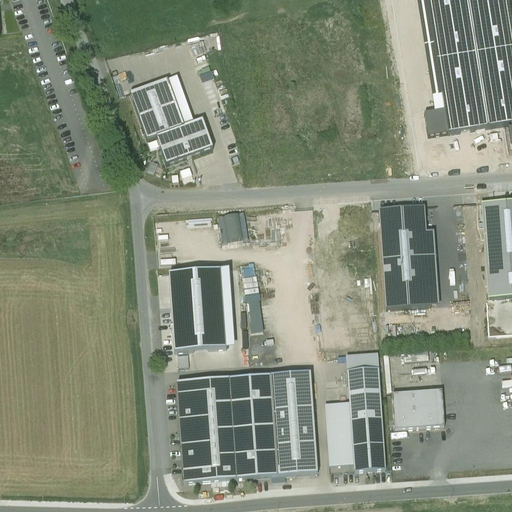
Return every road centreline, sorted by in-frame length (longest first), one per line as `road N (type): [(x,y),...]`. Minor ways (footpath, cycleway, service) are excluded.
road 1 (residential): [(511,178),(135,199)]
road 2 (residential): [(511,486),(161,511)]
road 3 (residential): [(157,511),(135,199)]
road 4 (residential): [(135,199),(67,0)]
